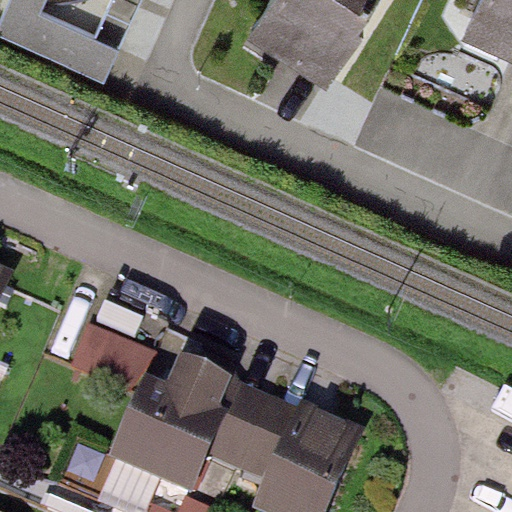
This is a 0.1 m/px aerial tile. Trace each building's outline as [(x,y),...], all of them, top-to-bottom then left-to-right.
[(276,0),(254,36),(327,80),(378,0),(276,0)] [(511,0),(485,0),(473,27),(511,44),(511,0)] [(127,381),(145,337),(99,319),(81,363),(127,381)] [(229,383),(190,366),(171,408),(148,398),(119,463),(192,496),(212,451),(249,467),(273,415),(224,393),(229,383)] [(301,428),(273,415),(249,467),(279,480),(264,511),(326,511),(359,442),(305,418),(301,428)]
